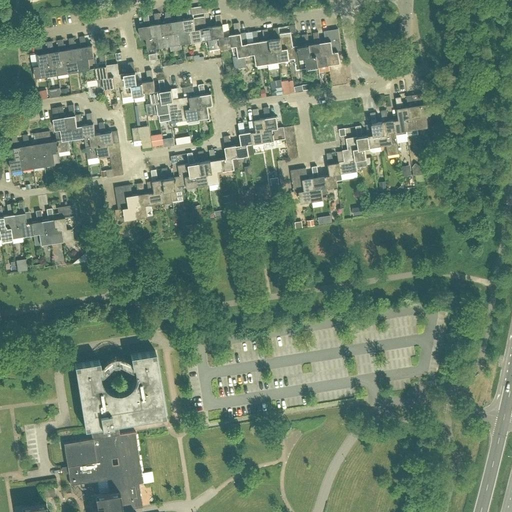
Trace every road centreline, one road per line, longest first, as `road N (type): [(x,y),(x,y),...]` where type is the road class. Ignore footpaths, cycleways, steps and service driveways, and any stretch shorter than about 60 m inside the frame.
road 1 (residential): [(221,110),(214,65),(167,71),(131,57),(126,21)]
road 2 (residential): [(0,111),(78,98),(121,120),(126,157)]
road 3 (residential): [(0,186),(19,194),(129,176),(126,157)]
road 4 (residential): [(213,0),(259,23),(346,9)]
road 5 (residential): [(0,41),(126,21)]
road 6 (residential): [(126,157),(214,142),(221,110)]
